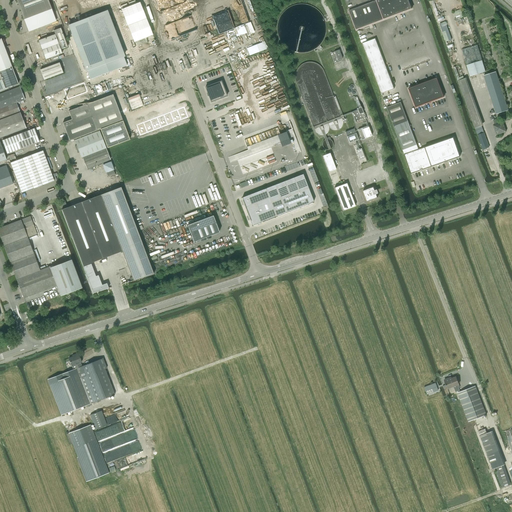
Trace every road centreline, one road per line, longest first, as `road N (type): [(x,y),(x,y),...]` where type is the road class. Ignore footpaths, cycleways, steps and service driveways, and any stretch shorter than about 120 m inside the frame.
road 1 (unclassified): [(0,213),(71,187),(5,0)]
road 2 (tertiary): [(259,274),(511,194)]
road 3 (tertiary): [(29,348),(259,274)]
road 4 (unclassified): [(259,274),(190,93)]
